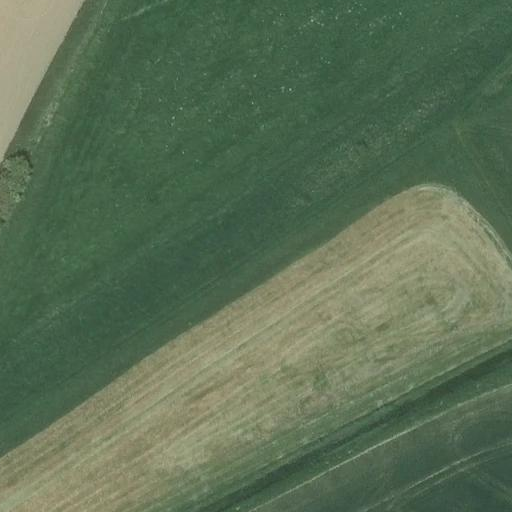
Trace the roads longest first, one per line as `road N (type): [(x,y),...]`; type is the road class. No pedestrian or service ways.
road 1 (track): [(418,60),(271,142),(0,332)]
road 2 (track): [(501,0),(418,60),(511,219)]
